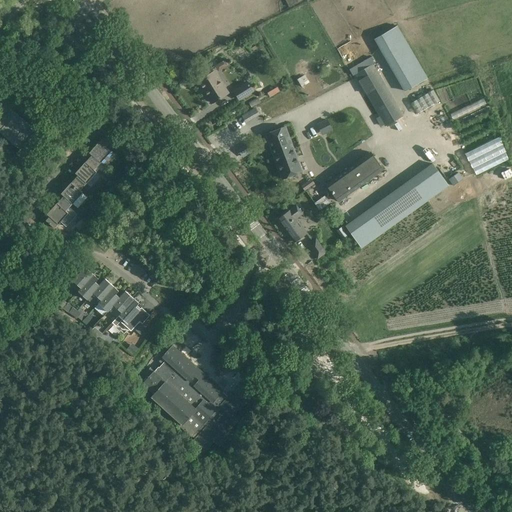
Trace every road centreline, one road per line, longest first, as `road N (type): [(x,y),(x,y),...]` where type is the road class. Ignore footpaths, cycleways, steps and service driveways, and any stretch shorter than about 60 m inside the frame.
road 1 (tertiary): [(463,500),(87,11)]
road 2 (unclassified): [(160,308),(100,258),(35,222),(39,198),(75,153),(73,142),(0,78)]
road 3 (unknown): [(471,329),(460,431),(511,480)]
